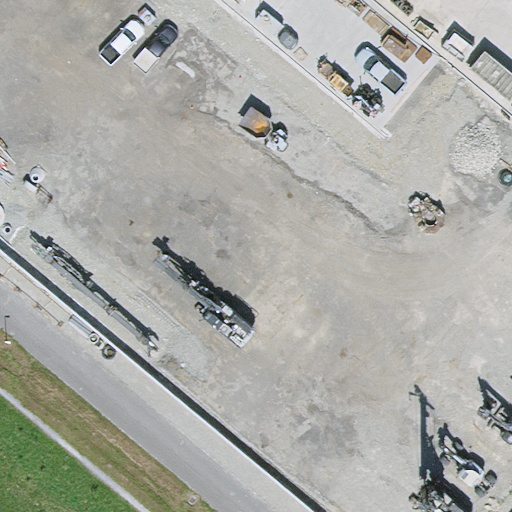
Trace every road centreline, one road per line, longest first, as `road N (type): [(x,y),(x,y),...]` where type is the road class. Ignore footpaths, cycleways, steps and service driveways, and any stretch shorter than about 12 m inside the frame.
road 1 (residential): [(242,511),(0,306)]
road 2 (unknown): [(511,320),(365,511)]
